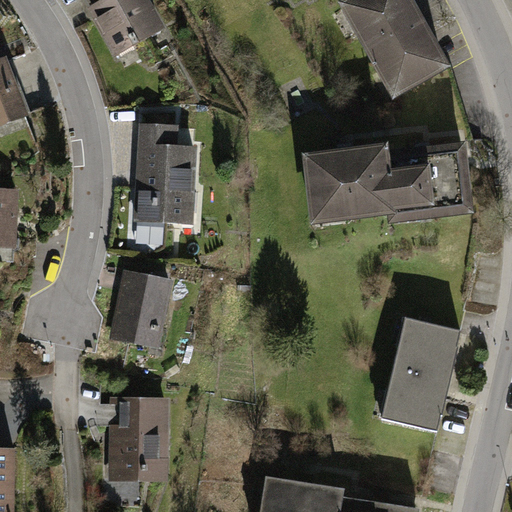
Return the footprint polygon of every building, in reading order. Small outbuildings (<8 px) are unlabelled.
[(93,0),(97,6),(90,9),(116,57),(166,30),(150,0),(93,0)] [(358,0),(339,11),(393,104),(453,69),(413,0),(358,0)] [(6,61),(0,63),(0,131),(30,119),(6,61)] [(137,225),(195,227),(197,152),(178,151),(178,128),(140,127),(137,225)] [(390,150),(303,159),(311,229),(391,221),(391,227),(477,218),(470,148),(391,157),(390,150)] [(0,251),(17,252),(19,194),(0,192),(0,251)] [(110,342),(160,353),(174,284),(124,272),(110,342)] [(381,419),(435,431),(460,327),(405,315),(381,419)] [(169,397),(110,396),(110,404),(119,403),(119,425),(108,424),(107,476),(167,477),(169,397)] [(0,511),(14,511),(16,452),(0,451),(0,511)] [(344,484),(265,472),(258,511),(419,511),(421,505),(343,492),(344,484)]
